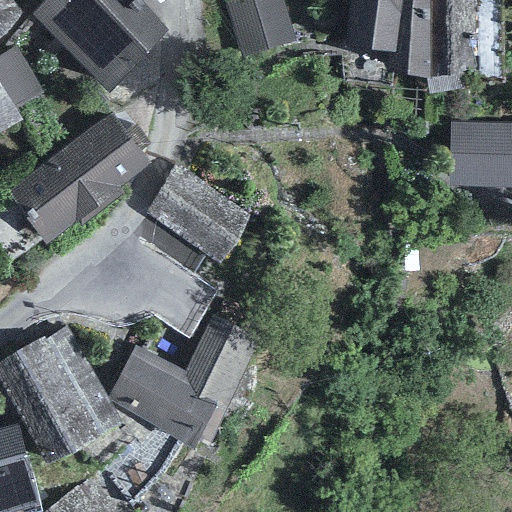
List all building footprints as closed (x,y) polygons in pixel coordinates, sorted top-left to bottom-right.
[(0,0),(0,24),(21,2),(17,0),(0,0)] [(168,12),(155,0),(43,0),(35,9),(104,77),(168,12)] [(281,0),(225,0),(241,51),(293,35),(281,0)] [(349,0),(346,40),(388,45),(386,62),(428,68),(428,0),(349,0)] [(475,0),(428,0),(428,68),(477,63),(475,0)] [(0,75),(0,123),(21,111),(0,75)] [(110,106),(9,187),(45,232),(75,208),(81,216),(131,176),(126,170),(148,152),(110,106)] [(511,118),(451,116),(449,174),(511,176),(511,118)] [(261,217),(184,167),(139,237),(216,287),(261,217)] [(253,330),(210,309),(182,366),(134,342),(108,395),(199,439),(253,330)] [(67,325),(0,362),(0,374),(47,458),(120,418),(67,325)] [(15,420),(0,424),(0,511),(3,511),(38,502),(15,420)] [(115,511),(86,478),(45,511),(115,511)]
